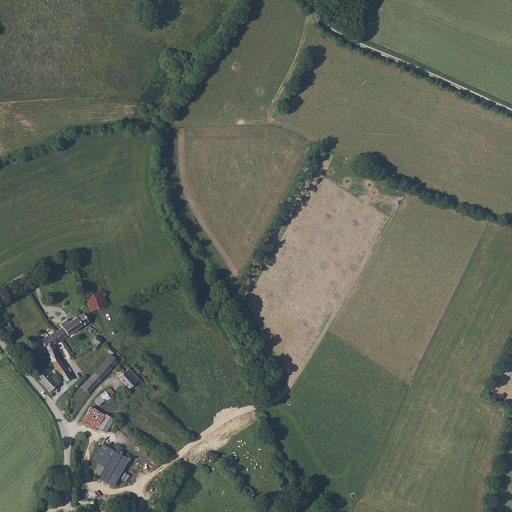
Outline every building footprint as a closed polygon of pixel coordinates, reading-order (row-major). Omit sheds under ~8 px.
[(106,292),(86,296),(89,309),(90,311),(109,307),(106,292)] [(85,314),(78,319),(83,326),(89,322),(85,314)] [(64,327),(56,332),(61,339),(83,326),(78,319),(77,318),(70,322),(68,319),(62,323),(64,327)] [(91,327),(89,330),(97,334),(100,336),(101,334),(91,327)] [(43,339),(49,352),(53,360),(54,361),(61,358),(58,355),(53,344),(61,339),(56,332),(52,335),(48,338),(43,339)] [(93,340),(100,345),(104,339),(100,336),(97,334),(93,340)] [(114,355),(118,352),(111,344),(107,348),(114,355)] [(125,363),(129,358),(125,355),(124,356),(122,354),(120,355),(120,358),(122,358),(122,360),(125,363)] [(114,355),(90,379),(84,386),(90,392),(119,361),(114,355)] [(61,358),(54,361),(69,382),(74,377),(61,358)] [(125,371),(120,375),(130,388),(136,382),(127,371),(125,372),(125,371)] [(55,393),(62,386),(48,372),(41,378),(55,393)] [(101,406),(107,400),(102,395),(95,400),(101,406)] [(101,413),(90,406),(81,422),(84,423),(95,430),(97,427),(104,415),(101,413)] [(114,419),(105,414),(104,415),(97,427),(106,432),(108,428),(113,431),(117,421),(114,419)] [(129,459),(102,444),(92,460),(97,463),(91,474),(113,486),(129,459)] [(129,465),(122,477),(136,486),(140,480),(135,478),(143,465),(133,459),(130,466),(129,465)]
